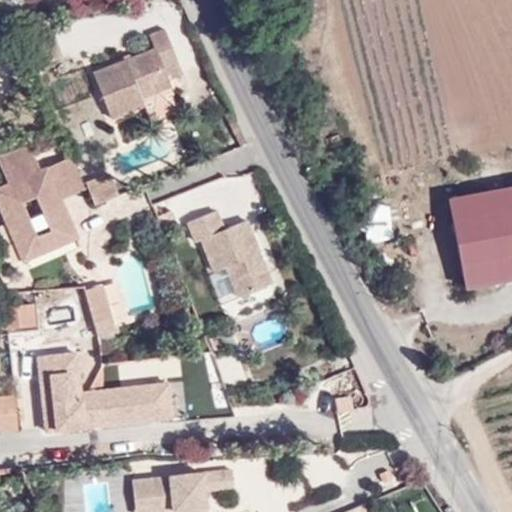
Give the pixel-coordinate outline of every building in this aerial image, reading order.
[(144,107),(140,98),(171,85),(162,64),(175,59),(163,30),(151,36),(156,50),(93,77),(112,121),(144,107)] [(144,107),(175,94),(171,85),(140,98),(144,107)] [(0,206),(24,262),(78,239),(62,200),(47,166),(40,169),(30,144),(0,154),(0,158),(10,184),(0,188),(0,206)] [(84,190),(71,156),(47,166),(62,200),(84,190)] [(114,196),(107,177),(84,186),(91,205),(114,196)] [(511,260),(511,255),(511,254),(511,188),(450,200),(466,289),(511,280),(511,260)] [(237,296),(271,283),(248,222),(225,232),(217,210),(188,221),(197,244),(201,243),(212,271),(225,266),(237,296)] [(122,304),(140,298),(128,254),(110,260),(122,304)] [(26,323),(24,303),(2,305),(4,325),(26,323)] [(103,366),(100,344),(0,352),(0,370),(1,383),(104,373),(103,366)] [(175,384),(174,367),(151,369),(153,386),(175,384)] [(0,434),(16,433),(13,399),(0,399),(0,434)] [(304,457),(305,469),(336,466),(335,454),(304,457)] [(135,508),(173,505),(173,511),(206,511),(205,492),(235,489),(233,473),(133,482),(135,508)]
